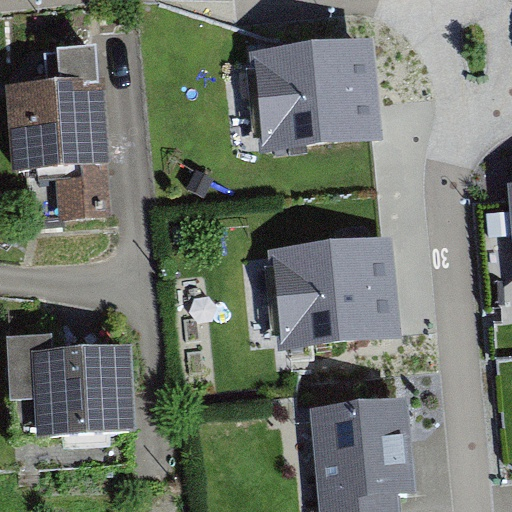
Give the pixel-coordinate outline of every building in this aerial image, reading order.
[(384,139),(373,37),(250,51),(262,153),(384,139)] [(62,81),(8,85),(16,174),(27,173),(31,226),(118,219),(106,76),(98,76),(96,45),(60,48),(62,81)] [(394,237),(269,249),(279,351),(405,339),(394,237)] [(54,334),(9,336),(15,442),(47,440),(47,435),(139,430),(134,343),(55,347),(54,334)] [(417,490),(406,397),(310,408),(321,511),(402,511),(400,492),(417,490)]
